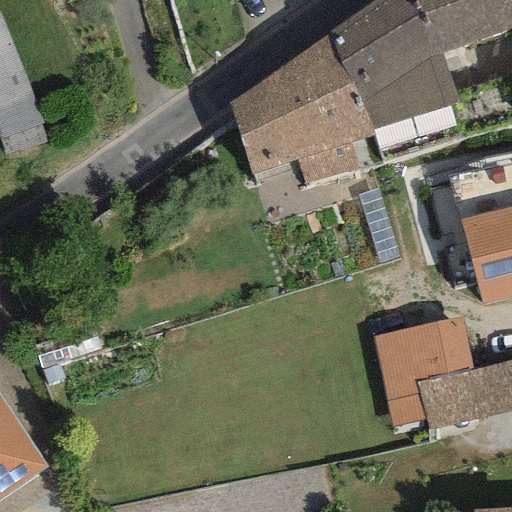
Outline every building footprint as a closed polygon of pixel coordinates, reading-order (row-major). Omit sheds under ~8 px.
[(409,0),(385,0),(328,39),(360,108),(428,64),(409,0)] [(511,0),(409,0),(428,64),(440,61),(511,34),(511,0)] [(1,14),(0,13),(0,120),(6,138),(39,127),(1,14)] [(328,39),(228,110),(250,180),(293,167),(299,186),(362,175),(355,149),(376,141),(372,135),(360,108),(328,39)] [(440,61),(428,64),(360,108),(372,135),(457,107),(440,61)] [(511,213),(457,227),(480,312),(511,303),(511,213)] [(416,387),(471,372),(459,322),(370,341),(390,431),(425,423),(416,387)] [(511,414),(511,361),(471,372),(416,387),(425,423),(428,435),(511,414)] [(0,499),(45,470),(0,400),(0,499)]
